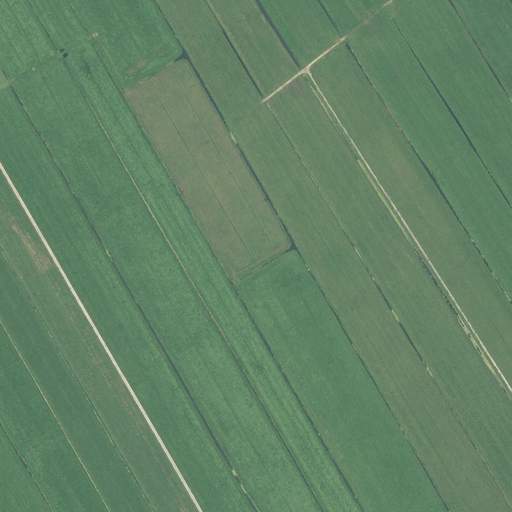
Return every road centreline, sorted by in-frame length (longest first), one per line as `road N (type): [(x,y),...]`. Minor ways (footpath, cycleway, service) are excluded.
road 1 (track): [(201,511),(0,164)]
road 2 (track): [(511,392),(305,69)]
